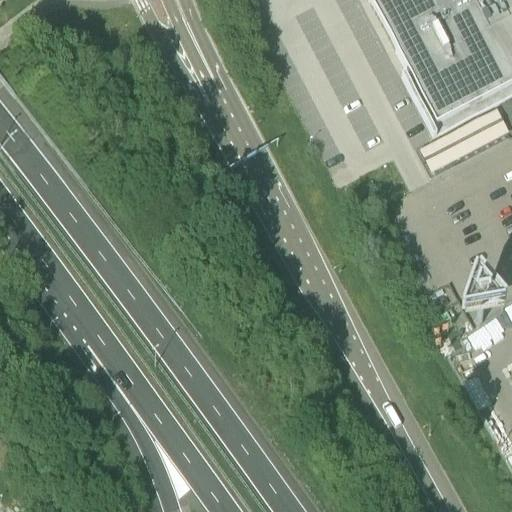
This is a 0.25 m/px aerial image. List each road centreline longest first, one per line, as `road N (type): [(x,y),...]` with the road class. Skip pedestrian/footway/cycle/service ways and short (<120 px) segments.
road 1 (trunk): [(289,511),(0,125)]
road 2 (trunk): [(443,511),(215,100)]
road 3 (trunk): [(102,339),(226,511)]
road 4 (trunk): [(102,339),(172,511)]
road 5 (trunk): [(0,202),(102,339)]
road 6 (trunk): [(215,100),(158,36),(140,0)]
